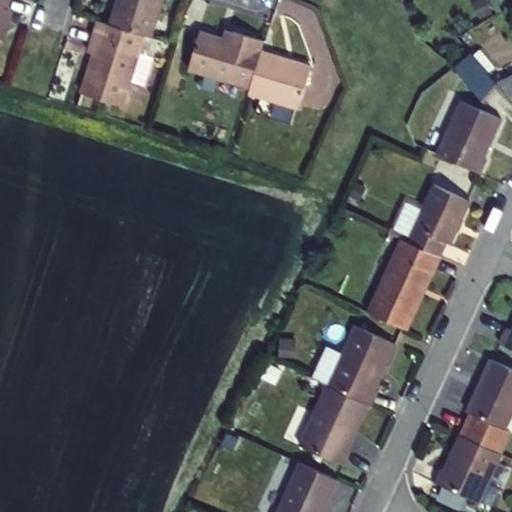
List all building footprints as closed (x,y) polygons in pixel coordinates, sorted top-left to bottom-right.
[(0,0),(0,37),(11,0),(0,0)] [(164,0),(119,0),(111,27),(147,38),(153,40),(164,0)] [(100,54),(86,94),(124,106),(147,38),(111,27),(100,23),(91,51),(100,54)] [(208,45),(196,82),(252,100),(265,58),(267,51),(237,41),(234,53),(208,45)] [(475,54),(460,66),(483,93),(499,81),(475,54)] [(265,58),(252,100),(306,117),(319,75),(265,58)] [(511,75),(499,81),(511,96),(511,75)] [(511,109),(466,90),(442,145),(488,165),(511,109)] [(451,236),(472,193),(436,175),(423,200),(407,192),(394,220),(410,227),(408,232),(439,247),(445,233),(451,236)] [(399,228),(408,232),(410,227),(394,220),(390,217),(387,222),(399,228)] [(399,228),(365,301),(407,321),(442,248),(439,247),(408,232),(399,228)] [(400,338),(355,318),(328,376),(367,393),(373,396),(400,338)] [(505,327),(498,341),(511,347),(511,329),(511,330),(505,327)] [(511,361),(496,354),(472,406),(511,424),(511,423),(511,361)] [(328,376),(297,439),(342,461),(350,443),(344,440),(367,393),(328,376)] [(448,464),(440,481),(485,503),(511,451),(471,432),(454,467),(448,464)] [(343,460),(364,473),(380,447),(359,434),(343,460)] [(298,454),(270,511),(319,511),(338,472),(298,454)]
